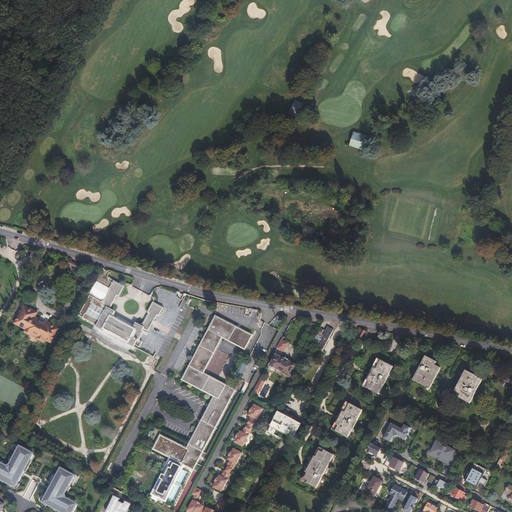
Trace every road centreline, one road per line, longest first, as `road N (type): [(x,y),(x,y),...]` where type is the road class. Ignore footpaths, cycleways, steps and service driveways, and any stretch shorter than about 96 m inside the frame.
road 1 (tertiary): [(511,352),(214,294),(0,231)]
road 2 (unknown): [(406,330),(375,359),(303,472)]
